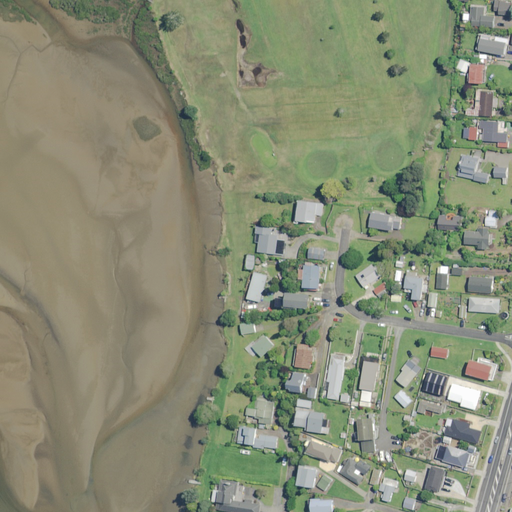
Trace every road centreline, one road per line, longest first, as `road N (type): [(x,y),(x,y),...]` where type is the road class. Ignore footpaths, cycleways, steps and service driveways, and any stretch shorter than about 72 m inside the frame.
road 1 (residential): [(346,229),(339,285),(355,313),(511,340)]
road 2 (unknown): [(397,322),(376,448)]
